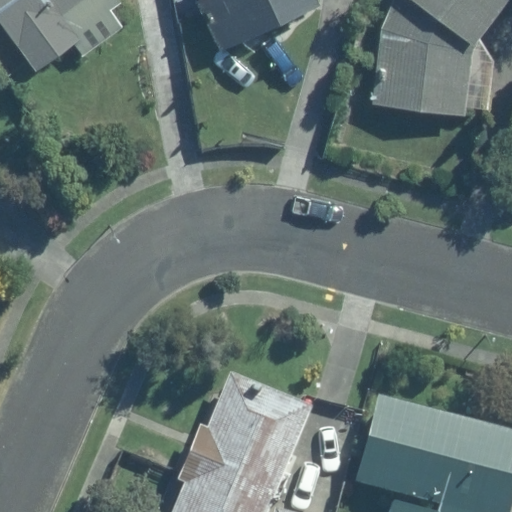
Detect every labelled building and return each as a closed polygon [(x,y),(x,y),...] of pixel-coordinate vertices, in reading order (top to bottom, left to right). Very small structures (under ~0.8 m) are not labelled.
[(0,0),(0,27),(32,71),(70,43),(81,59),(120,30),(104,8),(113,0),(0,0)] [(317,8),(313,0),(194,0),(222,55),(317,8)] [(505,0),(389,0),(373,19),(369,108),(465,114),(469,47),(505,0)] [(330,511),(364,427),(223,372),(168,511),(330,511)] [(385,511),(511,511),(511,436),(374,401),(351,488),(389,498),(385,511)]
